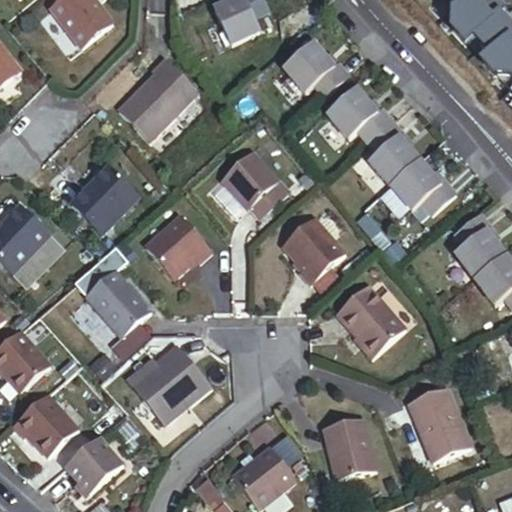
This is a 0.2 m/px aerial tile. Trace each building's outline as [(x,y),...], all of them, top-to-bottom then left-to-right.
[(95,0),(71,0),(57,11),(85,47),(114,25),(95,0)] [(232,10),(216,18),(233,54),(263,40),(258,29),(272,22),(261,0),(243,0),(245,4),(232,10)] [(241,0),(230,6),(232,10),(245,4),(243,0),(241,0)] [(494,0),(437,0),(451,16),(451,34),(463,47),(472,39),(490,57),(481,66),(493,79),(511,79),(511,30),(498,15),(503,10),(494,0)] [(0,91),(25,72),(0,40),(0,91)] [(316,95),(326,108),(352,86),(341,73),(338,75),(329,65),(317,51),(285,78),(307,103),(316,95)] [(332,63),(329,65),(338,75),(341,73),(332,63)] [(201,101),(168,68),(154,81),(157,84),(120,120),(150,150),(201,101)] [(358,142),(368,153),(395,131),(384,118),(381,120),(373,110),(360,96),(329,124),(350,149),(358,142)] [(375,108),(373,110),(381,120),(384,118),(375,108)] [(392,196),(423,168),(412,155),(403,146),(406,143),(395,131),(368,153),(379,164),(370,172),(392,196)] [(403,146),(412,155),(415,153),(406,143),(403,146)] [(255,162),(223,190),(250,220),(252,218),(262,228),(292,201),(282,191),(281,191),(255,162)] [(432,225),(458,202),(447,189),(444,191),(435,182),(423,168),(392,196),(414,221),(422,214),(432,225)] [(141,207),(110,176),(73,214),(104,245),(141,207)] [(438,179),(435,182),(444,191),(447,189),(438,179)] [(21,216),(0,238),(0,268),(15,283),(52,245),(21,216)] [(456,263),(476,289),(509,263),(499,249),(490,239),(493,237),(482,223),(456,243),(466,255),(456,263)] [(183,226),(147,257),(175,289),(198,269),(201,273),(214,261),(183,226)] [(316,228),(285,256),(305,279),(302,281),(313,294),(315,292),(333,276),(347,263),(316,228)] [(493,237),(490,239),(499,249),(501,247),(493,237)] [(77,294),(88,307),(124,347),(141,332),(153,322),(117,280),(130,269),(119,257),(103,271),(77,294)] [(369,258),(344,280),(350,287),(375,265),(369,258)] [(511,316),(511,266),(509,263),(476,289),(497,315),(506,308),(511,316)] [(346,290),(333,276),(315,292),(328,306),(346,290)] [(371,296),(339,324),(359,346),(366,354),(363,356),(374,368),(408,338),(371,296)] [(124,347),(114,356),(125,370),(153,345),(141,332),(124,347)] [(23,342),(0,364),(0,376),(6,383),(13,391),(12,392),(22,403),(53,375),(23,342)] [(356,348),(363,356),(366,354),(359,346),(356,348)] [(155,369),(129,390),(166,435),(212,397),(179,355),(158,372),(155,369)] [(472,361),(463,364),(466,373),(475,369),(472,361)] [(102,363),(88,376),(100,389),(114,377),(102,363)] [(448,364),(439,368),(442,377),(451,373),(448,364)] [(6,383),(5,384),(12,392),(13,391),(6,383)] [(450,398),(411,414),(435,472),(473,456),(450,398)] [(50,405),(16,437),(26,449),(31,445),(51,467),(82,438),(50,405)] [(367,429),(325,439),(338,490),(379,480),(367,429)] [(126,475),(101,447),(67,477),(80,493),(92,506),(126,475)] [(247,477),(234,487),(253,511),(270,511),(298,490),(273,457),(255,471),(247,477)] [(487,461),(479,464),(484,476),(491,473),(487,461)] [(241,471),(247,477),(255,471),(249,464),(241,471)] [(394,486),(388,488),(391,499),(398,497),(394,486)] [(197,500),(206,511),(223,511),(224,511),(208,490),(197,500)] [(92,506),(80,493),(76,496),(88,509),(92,506)]
